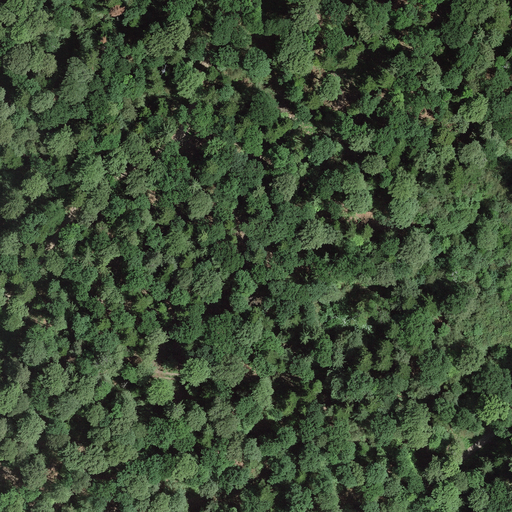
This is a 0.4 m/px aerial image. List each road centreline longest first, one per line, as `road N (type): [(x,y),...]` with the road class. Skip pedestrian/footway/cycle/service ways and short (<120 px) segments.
road 1 (track): [(0,300),(86,196),(173,141),(204,57),(251,0)]
road 2 (track): [(391,511),(511,419)]
